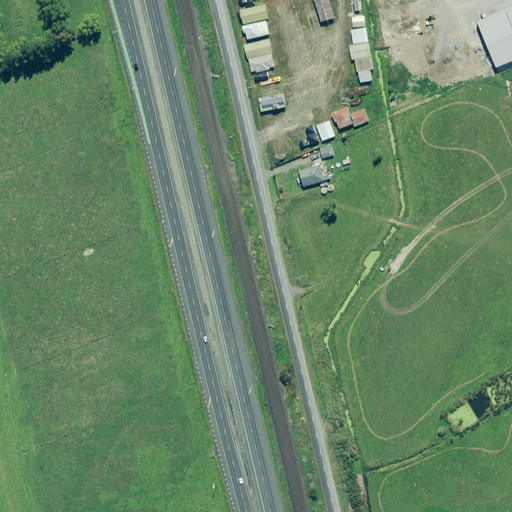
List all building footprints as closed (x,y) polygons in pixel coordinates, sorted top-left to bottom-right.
[(315,0),(293,0),(297,22),(312,20),(309,1),(315,0)] [(327,9),(326,1),(313,3),(315,20),(331,17),(329,8),(327,9)] [(511,4),(470,22),(491,70),(511,61),(511,4)] [(269,35),(266,21),(243,27),(245,34),(246,34),(248,40),(269,35)] [(326,40),(323,27),(303,30),(306,44),(326,40)] [(364,53),(362,32),(354,33),(355,54),(364,53)] [(268,52),(265,39),(247,44),(250,57),(268,52)] [(325,58),(324,46),(304,47),(305,57),(309,57),(310,61),(319,61),(319,58),(325,58)] [(268,71),(265,57),(251,60),(253,73),(268,71)] [(323,65),(306,67),(308,82),(328,79),(328,72),(323,72),(323,65)] [(272,82),(270,74),(262,75),(264,84),(272,82)] [(319,85),(304,84),(304,97),(329,99),(330,85),(329,85),(329,82),(319,81),(319,85)] [(284,98),(282,86),(260,91),(263,103),(284,98)] [(373,96),(350,89),(345,105),(356,108),(357,106),(369,110),(373,96)] [(282,113),(280,101),(264,105),(266,117),(282,113)] [(364,118),(345,106),(341,112),(344,114),(343,116),(340,114),(335,123),(349,131),(354,122),(360,125),(364,118)] [(325,142),(321,128),(311,130),(315,144),(325,142)] [(306,150),(299,132),(291,135),(292,139),(270,149),(276,163),(306,150)] [(310,136),(304,138),(306,144),(312,142),(310,136)] [(334,155),(331,145),(320,148),(323,158),(334,155)] [(324,176),(321,165),(299,171),(304,187),(331,180),(330,175),(324,176)]
